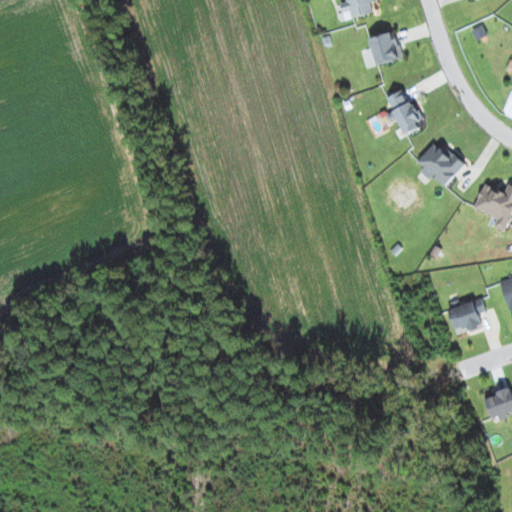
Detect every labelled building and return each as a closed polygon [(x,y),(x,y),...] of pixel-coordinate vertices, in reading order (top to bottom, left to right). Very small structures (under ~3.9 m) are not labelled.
[(346,0),(347,1),(341,3),(345,20),(373,12),(371,2),(378,0),(377,0),(346,0)] [(404,57),(396,30),(370,38),(378,65),(404,57)] [(420,128),(417,122),(421,120),(406,88),(388,97),(395,111),(388,114),(391,123),(397,120),(404,135),(420,128)] [(422,169),(444,188),(465,165),(437,140),(418,161),(424,167),(422,169)] [(511,199),(511,194),(485,183),(474,208),(498,218),(494,226),(500,229),(511,199)] [(458,335),(483,326),(479,313),(487,310),(482,297),(449,309),(458,335)] [(511,412),(511,389),(496,389),(496,397),(489,397),(489,417),(507,418),(507,412),(511,412)]
